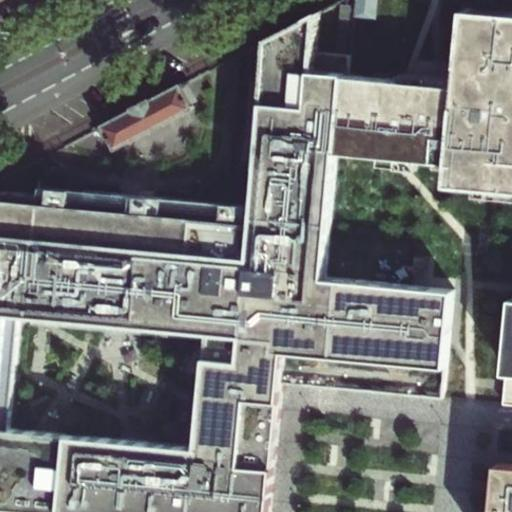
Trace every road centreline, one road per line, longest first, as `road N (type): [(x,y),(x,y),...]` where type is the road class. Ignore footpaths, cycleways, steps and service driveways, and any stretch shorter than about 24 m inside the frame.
road 1 (secondary): [(0,111),(212,0)]
road 2 (secondary): [(137,0),(0,72)]
